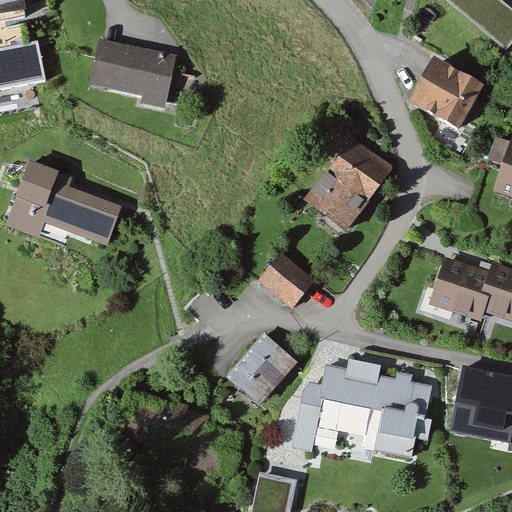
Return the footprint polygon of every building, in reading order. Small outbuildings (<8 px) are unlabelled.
[(0,0),(0,19),(22,15),(18,0),(0,0)] [(511,41),(511,8),(501,0),(444,0),(505,50),(511,41)] [(38,41),(0,47),(0,87),(45,79),(38,41)] [(174,60),(100,43),(89,93),(163,109),(174,60)] [(475,93),(424,65),(400,109),(451,136),(475,93)] [(348,140),(298,206),(341,239),(392,173),(348,140)] [(511,147),(491,140),(483,167),(492,170),(483,199),(511,208),(511,147)] [(71,184),(26,168),(3,231),(36,242),(41,227),(106,251),(121,211),(68,192),(71,184)] [(283,251),(255,281),(288,311),(316,282),(283,251)] [(481,278),(437,262),(420,307),(470,326),(474,315),(511,328),(511,275),(486,266),(481,278)] [(299,363),(268,331),(224,375),(255,406),(299,363)] [(324,381),(308,378),(292,448),(314,453),(317,443),(334,446),(339,425),(320,421),(323,407),(368,418),(362,446),(410,456),(415,435),(424,437),(435,385),(383,373),(386,364),(353,357),(350,367),(328,362),(324,381)] [(511,423),(511,371),(464,362),(450,430),(508,442),(511,423)] [(224,486),(238,436),(205,427),(208,416),(131,394),(121,431),(157,442),(154,453),(186,462),(183,474),(224,486)] [(289,511),(296,482),(258,474),(249,511),(289,511)]
